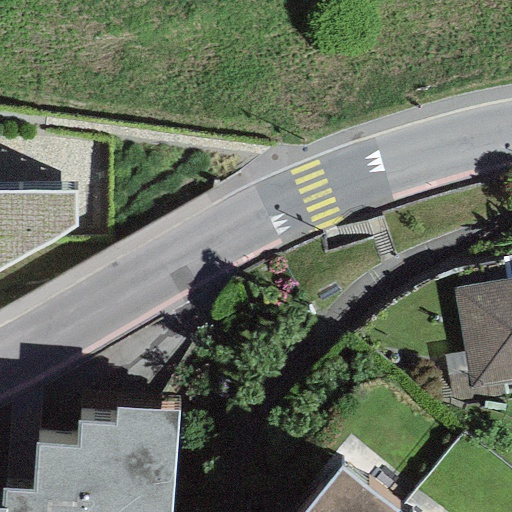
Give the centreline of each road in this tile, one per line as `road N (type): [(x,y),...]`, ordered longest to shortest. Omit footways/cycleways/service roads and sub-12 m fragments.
road 1 (tertiary): [(0,359),(323,184)]
road 2 (tertiary): [(511,132),(323,184)]
